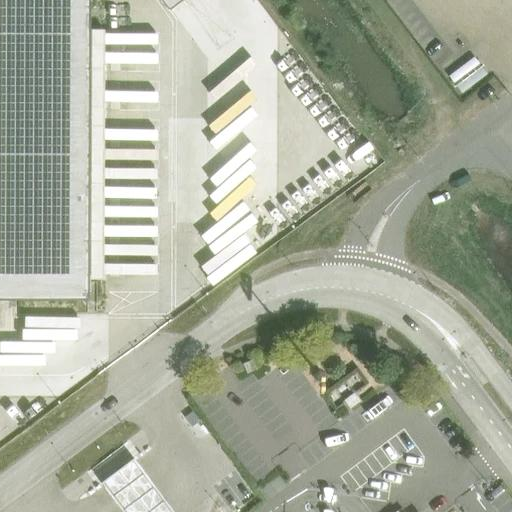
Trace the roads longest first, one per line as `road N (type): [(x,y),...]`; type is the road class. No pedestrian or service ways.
road 1 (unclassified): [(0,492),(256,304),(303,289),(365,290)]
road 2 (unknown): [(124,329),(117,0)]
road 3 (unclassified): [(365,290),(377,230),(406,191),(469,146),(489,143),(511,154)]
road 4 (unknown): [(124,329),(0,408)]
road 5 (unclassified): [(446,335),(463,384),(511,449)]
